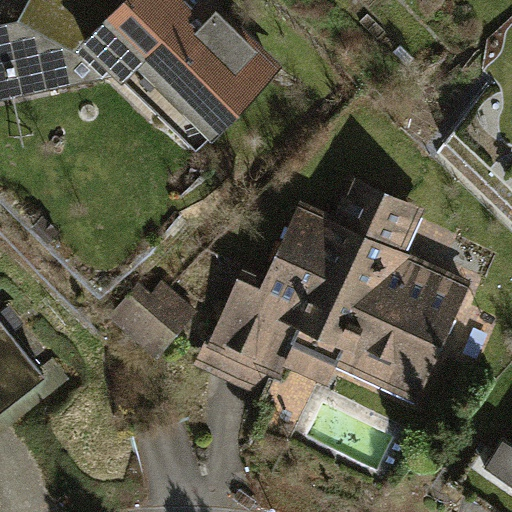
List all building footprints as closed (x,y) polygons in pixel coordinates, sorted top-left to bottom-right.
[(275,64),(207,0),(120,0),(119,0),(42,0),(22,17),(0,22),(0,101),(115,76),(185,153),(275,64)] [(332,364),(411,400),(467,278),(398,247),(419,203),(350,171),(330,214),(300,201),(261,284),(234,272),(196,354),(276,391),(286,369),(322,386),(332,364)] [(140,283),(109,317),(159,362),(201,315),(165,283),(153,295),(140,283)] [(0,413),(45,377),(0,321),(0,413)] [(511,439),(497,431),(474,468),(511,490),(511,439)]
